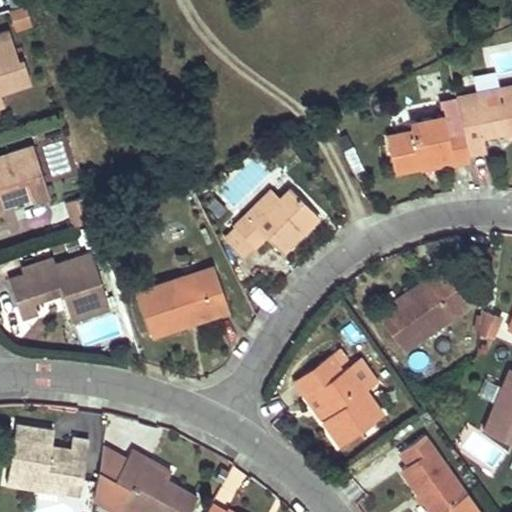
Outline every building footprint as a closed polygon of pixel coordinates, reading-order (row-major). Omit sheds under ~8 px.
[(31,23),(25,4),(9,9),(15,28),(31,23)] [(0,90),(30,80),(23,57),(18,59),(8,30),(0,32),(0,90)] [(474,76),(477,92),(498,88),(495,71),(474,76)] [(462,127),(467,153),(486,150),(483,135),(511,128),(511,84),(498,88),(477,92),(455,96),(462,127)] [(406,107),(409,121),(443,114),(440,100),(406,107)] [(452,162),(469,159),(467,153),(462,127),(446,130),(443,114),(409,121),(411,130),(386,135),(394,171),(420,166),(419,160),(450,154),(452,162)] [(49,196),(33,144),(8,153),(13,167),(0,170),(0,212),(3,211),(1,205),(31,195),(33,202),(49,196)] [(0,155),(0,170),(13,167),(8,153),(0,155)] [(450,154),(419,160),(420,166),(421,169),(452,162),(450,154)] [(319,215),(290,186),(279,198),(254,223),(245,214),(233,225),(254,246),(265,235),(282,252),(319,215)] [(270,189),(245,214),(254,223),(279,198),(270,189)] [(88,194),(65,202),(73,225),(96,218),(88,194)] [(244,256),(254,246),(233,225),(223,234),(244,256)] [(8,277),(20,316),(37,311),(33,299),(61,290),(67,289),(69,296),(64,298),(71,319),(109,307),(91,251),(52,263),(54,268),(26,276),(25,271),(8,277)] [(25,271),(26,276),(54,268),(52,263),(50,256),(23,265),(25,271)] [(187,278),(216,269),(214,263),(185,273),(187,278)] [(443,267),(378,313),(380,315),(432,279),(436,286),(449,277),(443,267)] [(185,273),(136,289),(151,334),(180,324),(178,317),(193,311),(196,319),(229,308),(216,269),(187,278),(185,273)] [(432,279),(380,315),(403,349),(468,304),(449,277),(436,286),(432,279)] [(193,311),(178,317),(180,324),(196,319),(193,311)] [(502,318),(485,311),(477,333),(494,339),(502,318)] [(338,365),(347,359),(339,347),(330,354),(338,365)] [(330,354),(294,379),(306,396),(314,391),(330,413),(322,419),(341,444),(382,414),(365,390),(347,365),(341,370),(338,365),(330,354)] [(360,356),(347,365),(365,390),(377,380),(360,356)] [(484,430),(511,441),(511,367),(510,367),(484,430)] [(330,413),(314,391),(306,396),(322,419),(330,413)] [(16,422),(6,481),(65,491),(67,475),(82,478),(88,439),(71,436),(70,447),(50,444),(53,428),(16,422)] [(423,434),(400,451),(408,463),(401,468),(431,511),(438,511),(465,492),(423,434)] [(115,479),(99,470),(94,500),(116,511),(122,502),(141,511),(189,511),(197,497),(166,480),(171,471),(132,449),(115,479)] [(67,475),(65,491),(79,493),(82,478),(67,475)] [(479,511),(465,492),(438,511),(479,511)] [(117,511),(141,511),(122,502),(116,511),(117,511)] [(230,511),(226,509),(211,502),(205,511),(230,511)]
